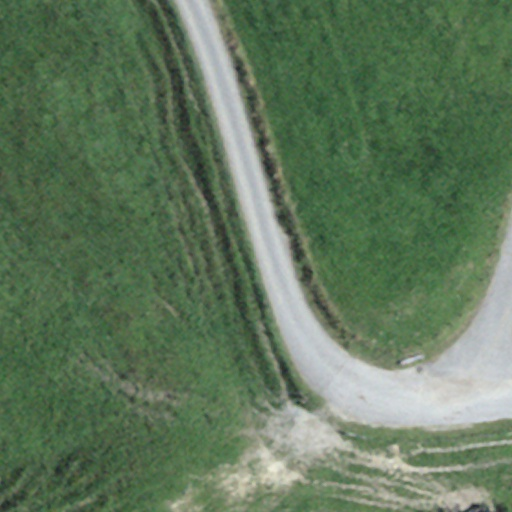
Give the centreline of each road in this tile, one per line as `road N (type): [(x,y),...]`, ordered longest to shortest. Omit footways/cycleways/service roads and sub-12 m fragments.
road 1 (unclassified): [(189,0),(314,359),(359,394),(416,410),(469,405)]
road 2 (track): [(469,405),(511,259)]
